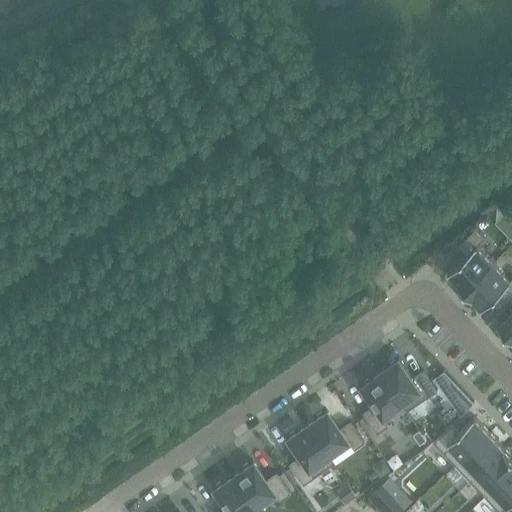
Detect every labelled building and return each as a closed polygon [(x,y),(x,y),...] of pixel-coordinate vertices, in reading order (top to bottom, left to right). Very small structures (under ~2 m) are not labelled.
[(465,255),(448,271),(465,289),(494,262),(477,244),(481,240),(484,238),(475,228),(457,246),(465,255)] [(494,262),(465,289),(482,307),(499,291),(508,300),(511,295),(511,278),(511,280),(494,262)] [(511,310),(498,324),(511,338),(511,310)] [(399,356),(378,371),(401,403),(421,389),(427,397),(437,390),(423,369),(413,376),(399,356)] [(378,371),(358,385),(372,404),(362,411),(376,432),(387,425),(381,417),(383,416),(401,403),(378,371)] [(325,407),(305,421),(333,462),(334,462),(328,454),(348,440),(353,448),(364,441),(362,438),(349,420),(339,427),(325,407)] [(452,423),(433,440),(455,464),(489,432),(474,416),(459,430),(452,423)] [(305,421),(285,436),(298,455),(288,462),(303,483),(333,462),(305,421)] [(431,439),(438,432),(428,421),(420,427),(431,439)] [(420,429),(413,434),(420,444),(426,439),(420,429)] [(489,432),(455,464),(471,480),(505,448),(489,432)] [(511,455),(505,448),(471,480),(486,496),(511,470),(511,455)] [(252,458),(232,473),(258,511),(259,511),(255,505),(274,491),(280,499),(289,492),(290,492),(276,471),(266,478),(252,458)] [(384,458),(373,465),(380,476),(391,468),(384,458)] [(511,470),(486,496),(501,511),(511,501),(511,470)] [(258,511),(232,473),(211,487),(224,507),(216,511),(258,511)] [(388,476),(369,495),(385,511),(398,511),(411,500),(388,476)]
